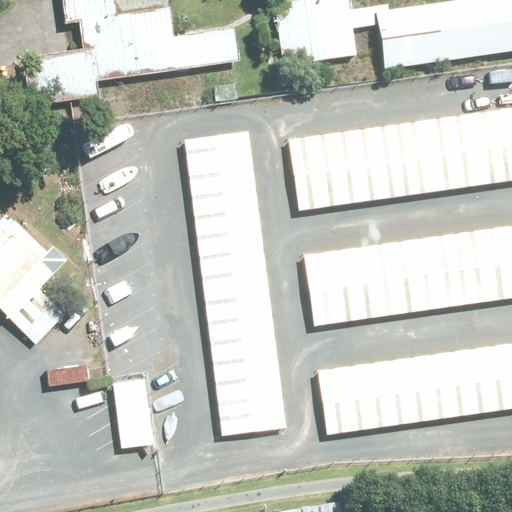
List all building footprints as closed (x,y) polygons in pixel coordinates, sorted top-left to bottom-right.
[(4,65),(14,114),(95,98),(92,83),(233,56),(227,29),(159,42),(150,0),(46,0),(57,55),(4,65)] [(356,0),(257,0),(271,75),(366,58),(371,88),(511,63),(511,6),(362,33),(356,0)] [(511,110),(280,144),(290,214),(511,181),(511,110)] [(12,222),(0,233),(0,321),(1,323),(57,269),(12,222)] [(511,227),(301,258),(311,328),(511,298),(511,227)] [(511,348),(312,377),(322,447),(511,419),(511,348)] [(139,381),(108,385),(117,452),(148,448),(139,381)]
